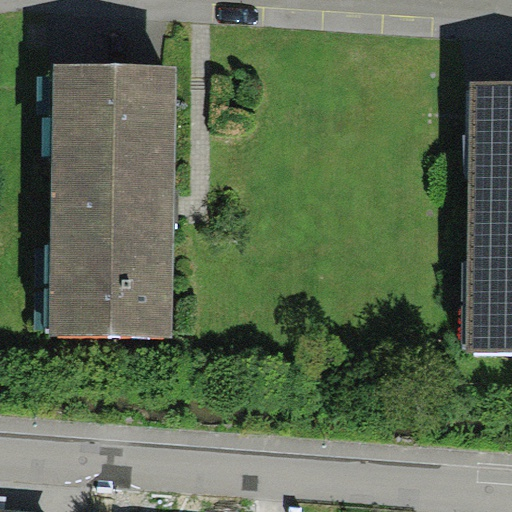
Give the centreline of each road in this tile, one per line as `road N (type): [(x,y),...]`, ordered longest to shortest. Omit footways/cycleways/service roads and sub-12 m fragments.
road 1 (residential): [(0,446),(511,490)]
road 2 (residential): [(84,0),(511,15)]
